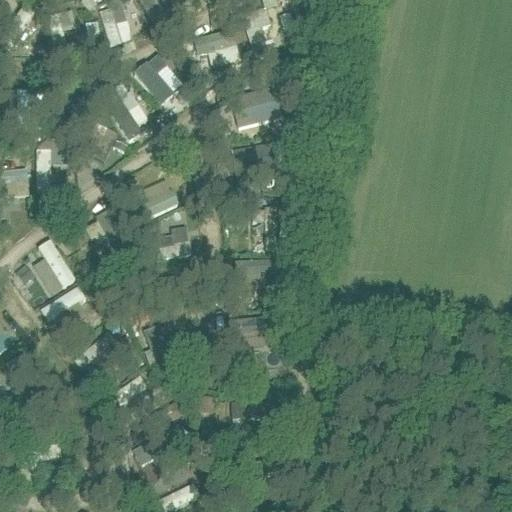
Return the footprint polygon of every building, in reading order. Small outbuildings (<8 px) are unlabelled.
[(128,0),(95,0),(102,14),(128,0)] [(46,45),(36,10),(23,14),(34,49),(46,45)] [(283,12),(241,23),(245,38),(287,28),(283,12)] [(82,26),(59,27),(60,59),(83,59),(82,26)] [(238,53),(201,62),(206,78),(242,69),(238,53)] [(47,137),(46,96),(33,96),(34,137),(47,137)] [(145,134),(154,126),(140,108),(130,116),(145,134)] [(104,167),(116,142),(105,137),(93,162),(104,167)] [(50,198),(50,158),(35,158),(35,199),(50,198)] [(19,163),(0,163),(0,178),(20,178),(19,163)] [(170,215),(156,221),(167,246),(181,240),(170,215)] [(263,261),(277,261),(276,222),(262,222),(263,261)] [(63,296),(76,288),(51,248),(38,256),(63,296)] [(278,283),(278,268),(234,269),(234,285),(278,283)] [(194,302),(192,289),(157,292),(159,306),(194,302)] [(85,308),(77,294),(39,315),(48,330),(85,308)] [(230,347),(273,344),(272,326),(229,330),(230,347)] [(0,361),(15,350),(6,338),(0,342),(0,361)] [(116,348),(107,338),(80,363),(89,373),(116,348)] [(0,389),(0,392),(6,405),(39,389),(32,374),(0,389)] [(112,419),(147,396),(139,383),(104,407),(112,419)] [(184,421),(178,409),(152,421),(158,434),(184,421)] [(231,427),(277,426),(277,410),(230,412),(231,427)] [(30,466),(33,481),(56,477),(53,461),(30,466)] [(229,497),(260,482),(254,470),(223,485),(229,497)] [(157,511),(185,511),(201,504),(195,492),(157,511)]
